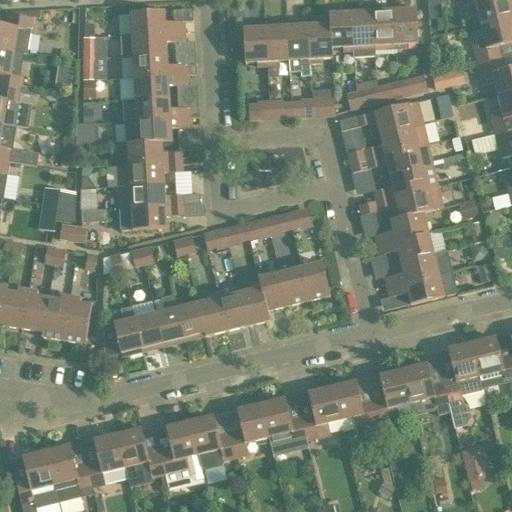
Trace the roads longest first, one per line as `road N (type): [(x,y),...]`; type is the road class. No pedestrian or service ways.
road 1 (residential): [(102,399),(369,333)]
road 2 (residential): [(331,183),(221,211),(215,141)]
road 3 (residential): [(369,333),(331,183)]
road 4 (residential): [(331,183),(321,138),(215,141)]
road 5 (residential): [(369,333),(511,299)]
road 6 (residential): [(215,141),(205,0)]
